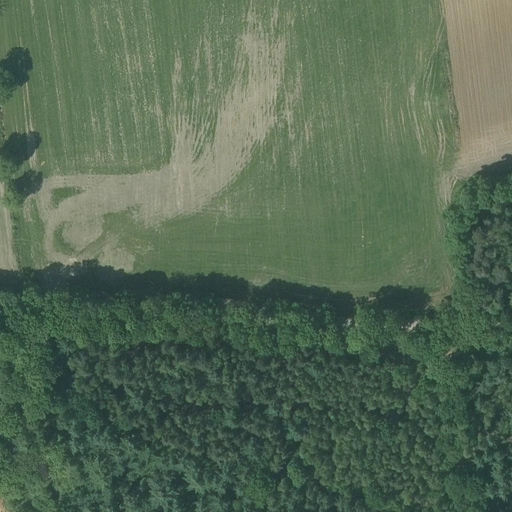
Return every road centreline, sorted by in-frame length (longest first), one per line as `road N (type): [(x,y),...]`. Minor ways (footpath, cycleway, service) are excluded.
road 1 (tertiary): [(0,301),(419,324),(511,317)]
road 2 (track): [(57,511),(23,303)]
